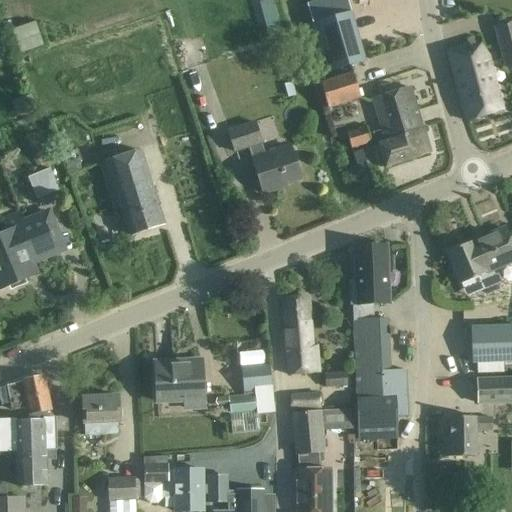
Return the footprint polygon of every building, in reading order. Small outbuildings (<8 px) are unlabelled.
[(272,0),(263,0),(260,1),(268,31),(280,28),(272,0)] [(312,23),(305,26),(319,75),(365,62),(351,13),(347,0),(320,0),(307,4),(312,23)] [(511,23),(493,28),(504,69),(511,66),(511,23)] [(446,50),(466,121),(502,109),(487,55),(471,60),(467,44),(446,50)] [(327,109),(360,99),(353,73),(319,83),(327,109)] [(378,144),(385,166),(430,152),(409,88),(372,100),(385,142),(378,144)] [(16,117),(36,110),(30,95),(11,102),(16,117)] [(251,159),(262,193),(278,188),(277,185),(300,178),(290,146),(264,154),(261,145),(262,144),(255,121),(226,131),(233,154),(248,149),(251,159)] [(365,127),(347,133),(351,149),(370,143),(365,127)] [(120,207),(129,236),(164,225),(140,151),(99,164),(113,209),(120,207)] [(357,169),(366,166),(362,151),(353,154),(357,169)] [(58,190),(49,168),(27,177),(36,199),(58,190)] [(0,235),(0,287),(36,273),(31,262),(64,249),(48,211),(24,221),(17,229),(0,235)] [(479,281),(484,291),(502,283),(498,273),(494,275),(491,269),(511,259),(511,248),(503,228),(474,240),(474,239),(446,251),(460,284),(478,276),(481,281),(479,281)] [(355,398),(357,440),(397,438),(395,418),(408,417),(407,397),(394,398),(394,396),(381,396),(380,372),(390,372),(388,318),(373,319),(372,303),(386,302),(383,246),(356,247),(358,303),(352,303),(355,398)] [(307,297),(281,299),(288,378),(320,376),(317,349),(312,349),(307,297)] [(511,325),(470,327),(471,364),(511,362),(511,325)] [(184,400),(185,408),(203,407),(200,361),(184,362),(184,366),(155,367),(157,402),(184,400)] [(229,413),(231,433),(259,430),(257,413),(274,412),(268,362),(240,365),(243,396),(227,397),(229,413)] [(346,373),(324,374),(325,388),(347,387),(346,373)] [(26,407),(28,414),(50,409),(43,375),(21,380),(21,382),(7,385),(12,410),(26,407)] [(511,377),(475,379),(477,406),(511,404),(511,377)] [(289,394),(289,411),(321,409),(320,392),(289,394)] [(83,423),(84,436),(118,435),(118,421),(117,396),(82,397),(83,423)] [(297,470),(297,511),(330,511),(330,470),(321,470),(320,453),(325,452),(323,431),(352,429),(351,410),(322,411),(322,410),(291,413),(294,455),(297,455),(298,470),(297,470)] [(444,437),(445,457),(476,456),(475,432),(492,431),(492,417),(475,418),(475,416),(449,417),(450,437),(444,437)] [(0,451),(15,451),(16,485),(47,484),(46,450),(55,450),(54,418),(43,418),(43,419),(16,420),(0,420),(0,451)] [(175,498),(175,511),(202,511),(202,469),(175,470),(175,471),(167,471),(166,457),(142,458),(144,499),(149,504),(157,504),(162,500),(163,498),(175,498)] [(109,501),(109,511),(135,511),(135,499),(140,498),(140,479),(134,479),(134,478),(107,479),(107,501),(109,501)] [(5,487),(0,487),(0,511),(23,511),(24,499),(6,499),(5,487)] [(236,495),(227,495),(227,511),(262,511),(262,495),(262,491),(236,491),(236,495)]
